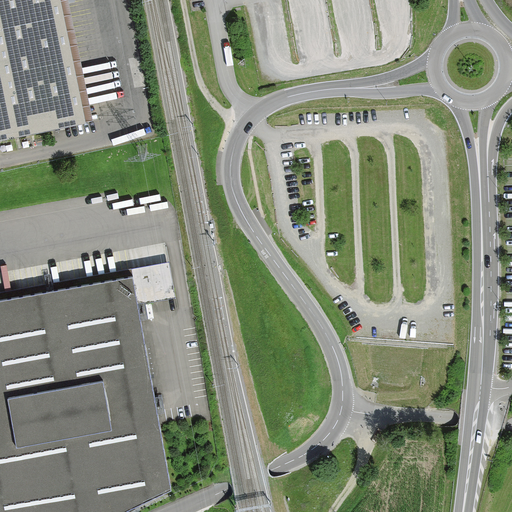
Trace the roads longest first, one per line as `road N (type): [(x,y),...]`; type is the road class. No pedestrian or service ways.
road 1 (tertiary): [(435,74),(295,94),(244,126),(231,161),(234,195),(325,332),(339,364),(341,409),(328,434),(301,456),(174,511)]
road 2 (secondary): [(485,202),(484,343),(463,511)]
road 3 (track): [(183,0),(205,91),(244,126)]
road 4 (track): [(369,414),(511,422)]
